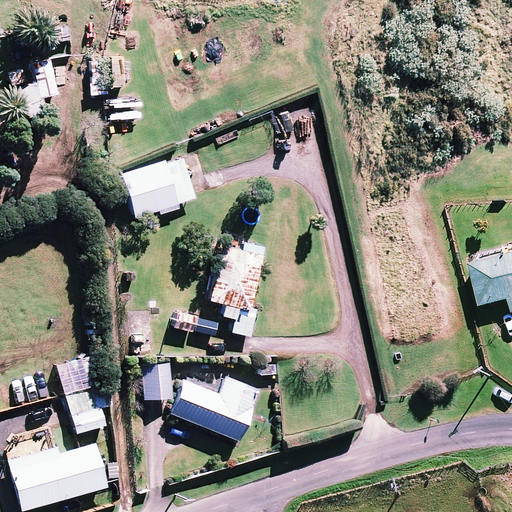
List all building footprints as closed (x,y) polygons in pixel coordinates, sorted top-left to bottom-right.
[(67,24),(50,26),(51,43),(69,42),(67,24)] [(56,91),(44,58),(28,64),(33,80),(16,86),(26,116),(44,110),(39,97),(56,91)] [(103,94),(103,61),(88,61),(89,94),(103,94)] [(157,213),(176,207),(174,202),(191,197),(177,154),(119,173),(132,216),(156,208),(157,213)] [(259,245),(240,241),(239,246),(218,242),(206,299),(222,302),(219,314),(232,317),(229,331),(247,335),(253,308),(247,307),(259,245)] [(511,254),(471,264),(481,307),(511,300),(511,305),(511,254)] [(150,339),(149,312),(129,314),(130,341),(150,339)] [(191,313),(175,312),(174,328),(190,329),(191,313)] [(167,362),(139,363),(141,397),(169,396),(167,362)] [(255,387),(222,374),(215,392),(179,379),(166,412),(235,438),(255,387)] [(102,424),(99,412),(109,409),(101,381),(81,386),(63,391),(74,431),(102,424)] [(103,485),(91,442),(54,452),(52,445),(5,458),(19,508),(103,485)]
